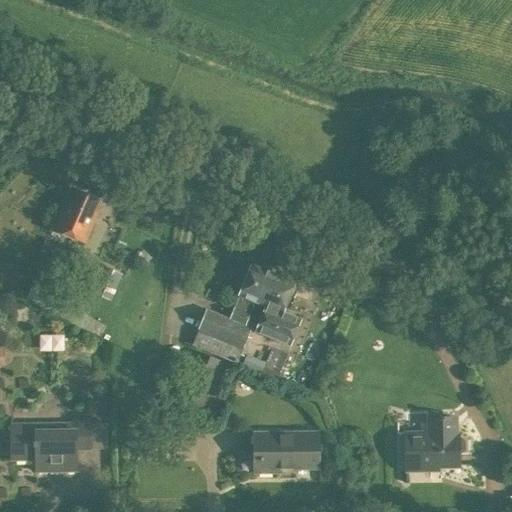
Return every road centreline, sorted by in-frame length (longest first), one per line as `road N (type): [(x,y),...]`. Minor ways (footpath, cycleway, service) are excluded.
road 1 (unclassified): [(511,297),(400,263),(0,71)]
road 2 (unknown): [(193,164),(171,338)]
